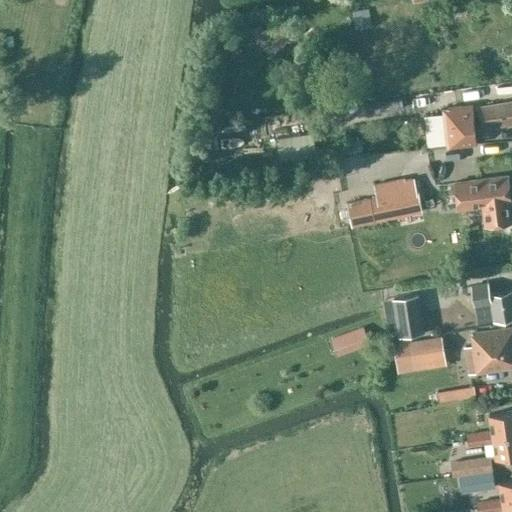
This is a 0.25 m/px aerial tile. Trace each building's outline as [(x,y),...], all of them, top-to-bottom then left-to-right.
[(359,5),(340,9),(343,27),(362,23),(359,5)] [(472,104),(442,107),(446,147),(477,144),(475,129),(511,124),(511,90),(500,92),(501,102),(472,107),(472,104)] [(313,132),(277,137),(281,161),(316,156),(313,132)] [(485,224),(511,221),(509,202),(510,202),(507,175),(455,181),(458,208),(482,206),(485,224)] [(371,198),(375,220),(423,210),(418,188),(416,188),(414,178),(405,179),(405,177),(374,184),(377,197),(371,198)] [(492,321),(511,317),(511,289),(491,292),(488,283),(462,287),(463,293),(471,292),(474,306),(490,303),(492,321)] [(393,298),(399,337),(425,333),(419,295),(393,298)] [(476,373),(511,367),(511,325),(472,332),(473,344),(465,346),(469,374),(476,373)] [(394,345),(398,365),(444,358),(441,337),(394,345)] [(467,439),(511,432),(511,410),(487,415),(488,421),(482,422),(482,430),(466,433),(467,439)] [(511,432),(467,439),(468,446),(491,442),(495,460),(511,456),(511,432)] [(491,455),(459,460),(462,475),(493,470),(491,455)] [(493,470),(462,475),(459,475),(461,491),(495,486),(493,470)] [(477,507),(511,501),(511,479),(498,481),(501,500),(477,505),(477,507)] [(511,511),(511,501),(477,507),(476,511),(489,511),(502,510),(502,511),(511,511)]
